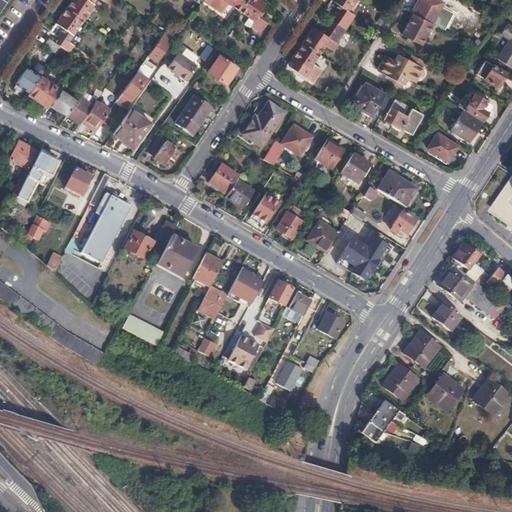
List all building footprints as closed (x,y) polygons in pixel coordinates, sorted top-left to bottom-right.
[(71,0),(66,7),(83,19),(95,0),(102,0),(104,1),(104,0),(71,0)] [(203,0),(221,13),(228,2),(239,10),(245,0),(203,0)] [(260,0),(245,0),(239,10),(247,15),(254,21),(251,26),(260,32),(268,20),(261,15),(259,13),(261,10),(265,3),(260,0)] [(331,20),(345,29),(349,22),(343,18),(355,0),(331,0),(337,4),(341,6),(339,9),(331,20)] [(438,0),(419,0),(413,13),(432,23),(443,2),(438,0)] [(64,32),(56,43),(60,46),(69,52),(74,45),(68,40),(83,19),(66,7),(56,23),(62,28),(66,30),(64,32)] [(432,23),(413,13),(401,34),(421,44),(432,23)] [(254,21),(247,15),(243,20),(251,26),(254,21)] [(303,42),(319,53),(325,45),(333,50),(338,44),(336,42),(345,29),(331,20),(324,32),(322,34),(319,31),(312,27),(303,42)] [(509,40),(497,59),(510,68),(511,65),(511,28),(507,25),(501,34),(509,40)] [(167,27),(164,32),(171,37),(174,32),(167,27)] [(164,32),(163,34),(148,54),(151,57),(156,61),(172,38),(171,37),(164,32)] [(56,43),(48,38),(43,45),(55,53),(60,46),(56,43)] [(302,79),(319,53),(303,42),(291,58),(297,62),(301,65),(299,67),(295,74),(302,79)] [(177,51),(166,66),(185,79),(195,64),(177,51)] [(389,76),(386,82),(396,88),(401,90),(407,78),(414,82),(425,62),(411,54),(409,59),(398,54),(396,60),(387,56),(379,71),(389,76)] [(219,55),(208,71),(226,83),(237,67),(219,55)] [(146,58),(143,61),(151,66),(153,63),(149,60),(146,58)] [(484,60),(475,73),(497,87),(505,73),(484,60)] [(22,88),(28,92),(39,76),(45,68),(37,63),(32,71),(27,68),(16,84),(17,85),(22,88)] [(136,71),(117,98),(126,105),(146,78),(136,71)] [(28,92),(27,93),(48,108),(50,104),(60,90),(39,76),(28,92)] [(196,81),(192,86),(198,90),(201,85),(196,81)] [(378,106),(383,109),(390,98),(384,95),(384,94),(365,83),(352,105),(372,116),(378,106)] [(50,104),(66,115),(76,101),(60,90),(50,104)] [(465,94),(458,105),(481,120),(491,105),(471,92),(469,96),(465,94)] [(76,101),(66,115),(79,124),(81,122),(92,105),(80,96),(76,101)] [(194,97),(176,123),(192,134),(210,108),(194,97)] [(96,99),(92,105),(81,122),(87,127),(88,125),(95,130),(110,109),(96,99)] [(408,106),(395,99),(384,119),(411,134),(422,114),(411,108),(407,117),(403,114),(408,106)] [(254,116),(242,134),(260,147),(283,113),(268,102),(257,118),(254,116)] [(129,108),(113,133),(132,146),(149,122),(129,108)] [(463,111),(451,130),(468,141),(480,122),(463,111)] [(263,159),(272,165),(285,146),(299,155),(311,137),(293,125),(281,143),(275,140),(263,159)] [(436,133),(427,148),(447,161),(457,146),(436,133)] [(159,138),(149,153),(155,157),(154,159),(163,165),(168,157),(174,161),(180,153),(159,138)] [(331,146),(325,142),(314,158),(331,168),(343,149),(333,143),(331,146)] [(19,147),(17,146),(10,160),(27,168),(36,151),(21,143),(19,147)] [(17,196),(13,203),(23,208),(36,181),(38,181),(44,171),(50,174),(57,162),(39,153),(29,172),(17,196)] [(369,163),(352,153),(340,173),(356,183),(369,163)] [(226,194),(237,178),(239,176),(221,164),(209,183),(226,194)] [(12,194),(17,196),(29,172),(25,169),(12,194)] [(75,169),(65,188),(81,196),(91,177),(75,169)] [(388,172),(377,189),(403,205),(407,199),(409,200),(416,189),(401,179),(401,180),(388,172)] [(97,189),(102,191),(110,177),(104,174),(97,189)] [(300,180),(299,182),(305,185),(308,180),(302,177),(300,180)] [(226,194),(224,198),(241,209),(253,190),(237,178),(226,194)] [(511,182),(494,209),(511,220),(511,182)] [(370,187),(365,196),(371,200),(376,192),(370,187)] [(97,189),(89,204),(95,207),(102,191),(97,189)] [(100,216),(81,253),(100,263),(107,248),(129,206),(106,194),(96,214),(100,216)] [(252,214),(264,222),(278,202),(266,194),(252,214)] [(286,211),(275,228),(292,238),(303,221),(302,220),(306,214),(292,205),(288,212),(286,211)] [(354,206),(350,212),(362,219),(366,214),(354,206)] [(415,217),(417,214),(404,206),(391,225),(392,225),(390,229),(395,232),(397,230),(404,234),(409,225),(411,226),(416,218),(415,217)] [(37,216),(24,241),(30,244),(33,237),(38,239),(42,230),(46,232),(50,223),(37,216)] [(306,240),(325,252),(335,236),(337,233),(319,221),(306,240)] [(171,236),(175,227),(165,222),(155,241),(158,242),(152,253),(159,257),(171,236)] [(337,233),(335,236),(341,240),(346,233),(340,229),(337,233)] [(134,231),(124,249),(143,260),(153,241),(134,231)] [(159,257),(155,266),(180,279),(195,249),(171,236),(159,257)] [(371,279),(392,247),(384,242),(384,244),(381,242),(381,241),(374,236),(367,248),(352,238),(337,263),(366,281),(371,279)] [(80,255),(82,243),(69,241),(67,252),(80,255)] [(452,258),(448,262),(452,265),(473,281),(481,271),(471,264),(477,257),(463,245),(459,251),(457,249),(450,257),(452,258)] [(222,263),(205,254),(192,279),(209,287),(222,263)] [(53,255),(47,266),(55,272),(61,259),(53,255)] [(473,281),(452,265),(436,285),(459,303),(464,297),(487,315),(493,307),(499,301),(479,286),(473,281)] [(263,279),(241,267),(238,274),(226,296),(248,308),(252,300),(263,279)] [(503,296),(511,285),(511,282),(496,269),(485,282),(503,296)] [(486,275),(481,271),(473,281),(479,286),(486,275)] [(0,281),(0,299),(13,309),(42,331),(52,339),(68,349),(95,364),(102,353),(61,329),(49,319),(16,294),(0,281)] [(267,281),(260,296),(267,300),(268,298),(284,305),(292,289),(277,281),(275,285),(267,281)] [(209,287),(197,310),(214,319),(226,296),(209,287)] [(285,316),(299,323),(312,299),(298,292),(285,316)] [(499,301),(493,307),(498,311),(504,305),(499,301)] [(460,317),(442,302),(431,317),(449,331),(460,317)] [(326,313),(317,330),(333,339),(343,322),(326,313)] [(129,315),(122,328),(157,346),(164,333),(129,315)] [(258,323),(253,337),(267,343),(273,329),(258,323)] [(438,347),(419,333),(410,344),(408,343),(401,353),(421,368),(438,347)] [(241,335),(228,359),(246,368),(258,344),(241,335)] [(204,338),(198,350),(209,356),(215,344),(204,338)] [(177,347),(174,354),(185,360),(188,353),(177,347)] [(303,370),(313,373),(318,360),(308,356),(303,370)] [(287,362),(275,383),(289,390),(292,385),(297,375),(300,369),(287,362)] [(389,375),(381,387),(400,401),(416,380),(396,365),(389,374),(389,375)] [(297,375),(292,385),(297,388),(300,387),(303,380),(302,378),(297,375)] [(442,375),(426,396),(445,411),(461,390),(442,375)] [(248,377),(244,386),(250,390),(252,387),(255,381),(248,377)] [(487,380),(471,400),(491,415),(507,395),(487,380)] [(249,393),(259,398),(262,392),(252,387),(250,390),(244,386),(242,389),(249,393)] [(383,401),(375,412),(389,421),(392,417),(398,422),(403,415),(383,401)] [(375,412),(368,422),(381,432),(386,425),(392,428),(390,434),(394,436),(397,430),(400,431),(399,434),(412,440),(415,435),(397,426),(389,421),(375,412)] [(368,422),(360,433),(374,443),(380,444),(383,440),(378,437),(381,432),(368,422)] [(421,427),(415,435),(429,442),(434,436),(421,427)] [(411,442),(407,449),(421,451),(425,446),(411,442)] [(252,497),(267,502),(270,495),(268,494),(260,491),(259,493),(254,492),(252,497)]
